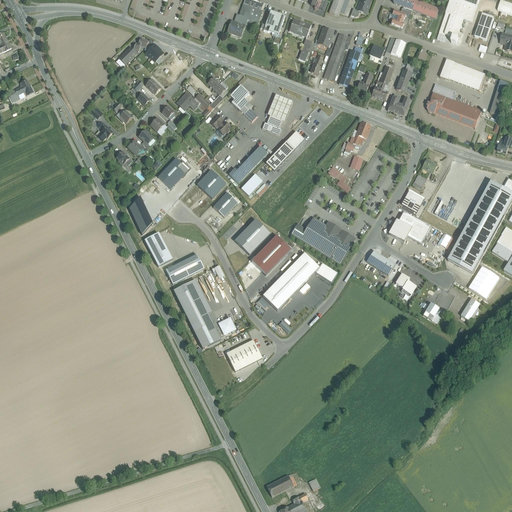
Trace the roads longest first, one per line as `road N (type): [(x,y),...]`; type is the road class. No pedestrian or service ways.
road 1 (secondary): [(86,157),(230,442)]
road 2 (secondary): [(205,55),(422,140)]
road 3 (residential): [(230,442),(11,511)]
road 4 (residential): [(284,350),(251,318),(212,239),(182,214)]
road 5 (residential): [(205,55),(132,131),(86,157)]
road 6 (residential): [(284,350),(332,299),(371,238)]
road 7 (secondary): [(72,11),(122,21),(205,55)]
